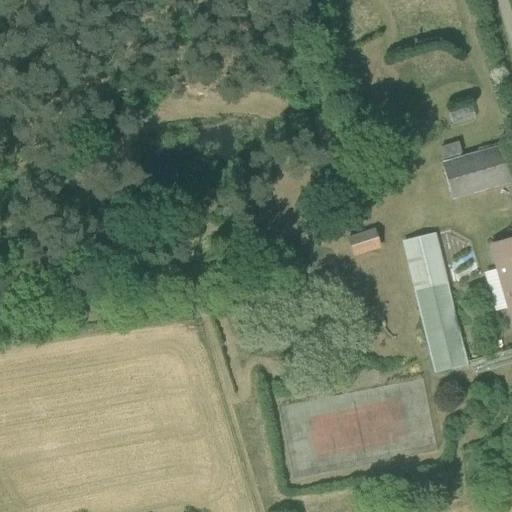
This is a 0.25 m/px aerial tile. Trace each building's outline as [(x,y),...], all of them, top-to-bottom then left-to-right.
[(452,198),(510,182),(500,147),(442,163),(452,198)] [(348,259),(377,249),(373,237),(344,247),(348,259)] [(432,372),(467,363),(436,237),(402,245),(432,372)] [(511,239),(491,246),(511,319),(511,239)] [(318,447),(345,447),(344,407),(329,407),(329,436),(317,436),(318,447)]
